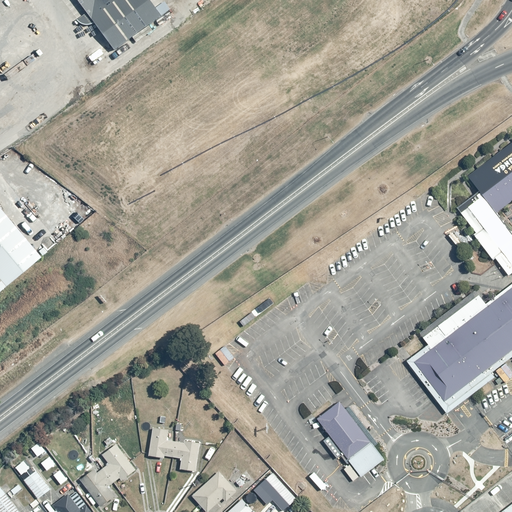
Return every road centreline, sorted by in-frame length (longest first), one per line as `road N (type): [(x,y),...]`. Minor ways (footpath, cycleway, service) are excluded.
road 1 (trunk): [(0,407),(472,48),(511,9)]
road 2 (trunk): [(511,61),(418,112),(0,425)]
